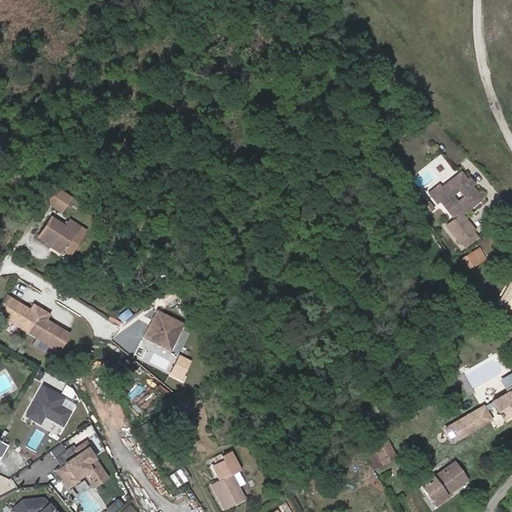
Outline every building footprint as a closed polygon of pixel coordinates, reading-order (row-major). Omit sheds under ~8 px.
[(467,189),(462,182),(457,175),(436,191),(436,203),(450,222),(442,228),(454,244),(469,232),(458,217),(477,202),(467,189)] [(465,180),(462,182),(467,189),(470,186),(465,180)] [(51,186),(42,199),(61,212),(70,199),(51,186)] [(433,205),(436,203),(436,191),(433,187),(424,194),(433,205)] [(423,213),(430,209),(427,205),(425,207),(421,201),(417,204),(423,213)] [(38,236),(63,252),(76,234),(77,235),(81,228),(68,220),(64,226),(51,217),(38,236)] [(458,258),(466,270),(480,261),(472,249),(458,258)] [(496,306),(511,313),(511,284),(506,287),(496,306)] [(6,295),(0,304),(0,316),(26,333),(57,352),(69,334),(57,326),(56,330),(52,328),(54,325),(46,319),(49,314),(33,304),(29,309),(21,304),(19,307),(15,305),(17,302),(6,295)] [(156,310),(152,319),(154,320),(152,325),(149,324),(143,337),(150,341),(163,347),(170,350),(183,323),(156,310)] [(511,374),(510,375),(511,378),(511,387),(507,391),(508,393),(446,428),(453,441),(490,420),(484,410),(494,405),(498,413),(497,414),(499,417),(500,416),(502,419),(511,413),(511,374)] [(511,387),(511,378),(510,375),(501,380),(507,391),(511,387)] [(41,385),(25,416),(39,423),(44,415),(62,424),(70,410),(59,404),(63,396),(41,385)] [(384,423),(374,408),(355,421),(366,436),(384,423)] [(369,442),(381,464),(395,457),(382,433),(369,442)] [(95,455),(85,440),(74,447),(78,452),(59,465),(62,471),(60,473),(68,485),(77,479),(76,476),(84,470),(93,483),(105,475),(93,456),(95,455)] [(61,442),(49,450),(54,457),(65,449),(64,447),(61,442)] [(420,486),(433,503),(466,479),(453,462),(420,486)] [(211,483),(224,509),(243,499),(230,473),(211,483)] [(263,492),(266,498),(272,494),(268,488),(263,492)] [(180,493),(171,498),(173,502),(182,497),(180,493)] [(23,499),(11,509),(13,511),(32,511),(35,510),(36,511),(54,511),(43,497),(23,499)]
